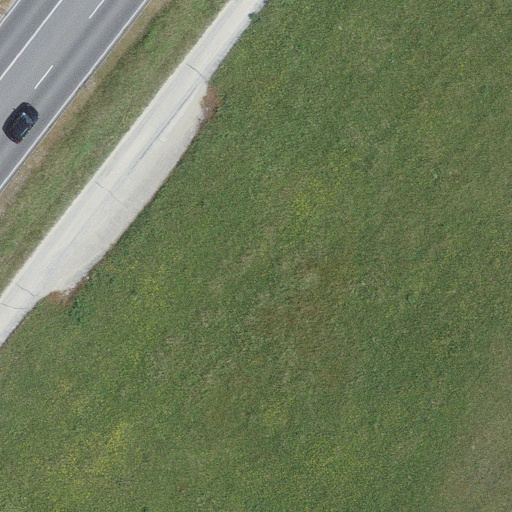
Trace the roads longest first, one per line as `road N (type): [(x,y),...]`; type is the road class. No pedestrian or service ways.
road 1 (track): [(0,322),(250,0)]
road 2 (primary): [(83,0),(0,108)]
